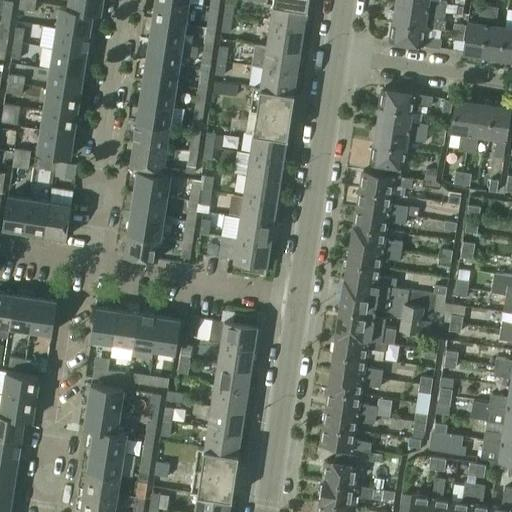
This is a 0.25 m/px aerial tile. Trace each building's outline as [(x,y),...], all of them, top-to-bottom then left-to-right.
[(13,1),(6,0),(3,0),(1,19),(10,21),(13,1)] [(36,2),(24,0),(19,0),(19,8),(35,11),(36,2)] [(102,0),(69,0),(68,7),(101,12),(102,0)] [(189,1),(182,0),(155,0),(153,17),(186,22),(189,1)] [(267,0),(267,2),(273,3),(307,8),(308,8),(308,0),(267,0)] [(396,0),(396,3),(446,11),(447,2),(434,0),(396,0)] [(225,2),(223,17),(232,18),(234,4),(225,2)] [(273,3),(270,24),(303,29),(307,8),(273,3)] [(446,11),(396,3),(393,21),(425,26),(426,17),(444,20),(446,11)] [(452,12),(462,14),(463,6),(454,4),(452,12)] [(464,51),(485,55),(493,6),(481,4),(478,23),(468,21),(464,51)] [(101,13),(101,12),(68,7),(61,6),(58,26),(90,31),(93,12),(101,13)] [(499,7),(493,6),(485,55),(501,57),(505,27),(496,26),(499,7)] [(211,9),(209,25),(217,26),(219,11),(211,9)] [(183,42),(186,22),(153,17),(150,37),(183,42)] [(231,32),(232,18),(223,17),(221,31),(231,32)] [(0,40),(7,41),(10,21),(1,19),(0,25),(0,40)] [(425,26),(393,21),(390,41),(422,46),(440,48),(441,38),(440,38),(442,29),(425,26)] [(466,25),(454,23),(453,31),(465,33),(466,25)] [(303,29),(270,24),(267,46),(300,51),(302,42),(301,42),(303,29)] [(215,42),(217,26),(209,25),(206,41),(215,42)] [(16,26),(13,42),(22,43),(25,28),(16,26)] [(55,47),(87,52),(90,31),(58,26),(55,47)] [(511,58),(511,28),(505,27),(501,57),(511,58)] [(453,31),(452,39),(464,41),(465,33),(453,31)] [(150,37),(147,58),(179,63),(181,54),(197,56),(199,45),(183,42),(150,37)] [(454,40),(453,48),(463,50),(465,41),(454,40)] [(20,58),(22,43),(13,42),(11,57),(20,58)] [(264,65),(297,70),(299,58),(300,51),(267,46),(255,44),(252,63),(264,65)] [(229,46),(219,45),(217,59),(227,61),(229,46)] [(84,73),(87,52),(55,47),(52,68),(84,73)] [(204,53),(202,67),(211,68),(213,54),(204,53)] [(176,84),(179,63),(147,58),(144,79),(176,84)] [(225,75),(227,61),(217,59),(215,74),(225,75)] [(297,70),(264,65),(261,86),(294,91),(297,70)] [(208,85),(211,68),(202,67),(200,84),(208,85)] [(49,89),(80,94),(84,73),(52,68),(49,89)] [(8,74),(7,83),(23,85),(25,76),(8,74)] [(176,84),(144,79),(141,99),(173,104),(176,84)] [(215,81),(214,93),(223,94),(225,82),(215,81)] [(22,94),(23,85),(7,83),(5,92),(22,94)] [(247,131),(253,132),(287,137),(288,137),(295,91),(294,91),(261,86),(254,85),(247,131)] [(383,88),(380,108),(412,113),(412,111),(414,102),(432,105),(434,95),(383,88)] [(77,115),(80,94),(49,89),(45,110),(77,115)] [(198,97),(196,108),(205,109),(206,98),(198,97)] [(141,99),(137,120),(170,125),(170,124),(181,126),(184,107),(173,106),(173,104),(141,99)] [(443,111),(450,112),(452,100),(444,99),(443,111)] [(456,99),(449,145),(460,147),(459,149),(468,150),(475,102),(456,99)] [(477,152),(480,133),(489,135),(493,105),(475,102),(468,150),(477,152)] [(4,103),(1,121),(17,124),(20,106),(4,103)] [(505,156),(507,138),(511,108),(493,105),(489,135),(498,136),(495,154),(505,156)] [(202,125),(205,109),(196,108),(193,124),(202,125)] [(412,111),(412,113),(380,108),(378,124),(428,132),(429,123),(421,122),(423,113),(412,111)] [(74,136),(77,115),(45,110),(42,131),(74,136)] [(170,125),(137,120),(134,141),(167,146),(170,125)] [(428,132),(378,124),(375,144),(406,149),(408,138),(426,141),(428,132)] [(445,136),(446,128),(434,126),(433,134),(445,136)] [(74,136),(42,131),(39,151),(71,156),(74,136)] [(287,137),(253,132),(250,153),(283,158),(287,137)] [(207,133),(205,147),(215,148),(217,134),(207,133)] [(192,134),(189,149),(198,151),(201,135),(192,134)] [(445,136),(433,134),(432,142),(444,143),(445,136)] [(178,148),(167,146),(134,141),(131,161),(163,166),(165,156),(177,158),(178,148)] [(404,166),(406,149),(375,144),(370,171),(401,175),(402,166),(404,166)] [(213,162),(215,148),(205,147),(203,161),(213,162)] [(28,168),(31,151),(15,148),(12,166),(28,168)] [(196,166),(198,151),(189,149),(187,165),(196,166)] [(250,153),(247,174),(280,179),(283,158),(250,153)] [(42,158),(40,168),(55,170),(56,160),(42,158)] [(57,161),(55,175),(75,178),(77,164),(57,161)] [(436,180),(437,169),(426,168),(425,178),(436,180)] [(135,191),(167,196),(170,175),(138,170),(135,191)] [(401,175),(370,171),(364,170),(361,190),(391,194),(393,184),(411,187),(413,177),(401,175)] [(456,171),(454,182),(462,184),(463,172),(456,171)] [(470,185),(471,173),(463,172),(462,184),(470,185)] [(280,179),(247,174),(244,195),(277,200),(280,179)] [(205,175),(203,189),(212,191),(214,177),(205,175)] [(497,192),(499,180),(491,179),(489,191),(497,192)] [(201,185),(192,184),(190,200),(199,201),(201,185)] [(46,234),(67,237),(74,191),(53,187),(51,201),(46,234)] [(210,205),(212,191),(203,189),(200,203),(210,205)] [(361,190),(358,207),(389,212),(407,215),(418,217),(419,208),(390,203),(391,194),(361,190)] [(164,217),(167,196),(135,191),(131,212),(164,217)] [(449,194),(448,202),(460,204),(461,196),(449,194)] [(25,230),(30,198),(8,195),(3,227),(25,230)] [(244,195),(240,216),(274,222),(277,200),(244,195)] [(30,198),(25,230),(46,234),(51,201),(30,198)] [(196,222),(199,201),(190,200),(186,221),(196,222)] [(479,214),(481,206),(469,205),(468,213),(479,214)] [(407,215),(389,212),(358,207),(356,224),(386,229),(387,220),(406,223),(407,215)] [(164,217),(131,212),(128,233),(160,238),(164,217)] [(274,222),(240,216),(237,237),(270,243),(274,222)] [(200,232),(209,234),(211,220),(202,218),(200,232)] [(456,230),(457,222),(445,220),(444,228),(456,230)] [(196,222),(186,221),(183,242),(192,243),(196,222)] [(465,231),(476,232),(478,225),(466,223),(465,231)] [(386,229),(356,224),(354,224),(352,243),(402,251),(405,233),(386,229)] [(157,259),(160,238),(128,233),(125,254),(157,259)] [(265,274),(270,243),(237,237),(222,235),(219,256),(234,259),(234,260),(243,261),(241,270),(264,273),(264,274),(265,274)] [(474,250),(475,243),(463,241),(462,249),(474,250)] [(190,259),(192,243),(183,242),(181,257),(190,259)] [(349,261),(380,266),(382,256),(400,259),(402,251),(352,243),(349,261)] [(451,257),(453,249),(441,248),(440,256),(451,257)] [(473,258),(474,250),(462,249),(461,257),(473,258)] [(438,264),(450,265),(451,257),(440,256),(438,264)] [(379,275),(380,266),(349,261),(346,279),(396,287),(397,278),(379,275)] [(495,273),(492,291),(507,294),(511,294),(511,275),(510,275),(495,273)] [(345,279),(340,310),(373,315),(375,316),(377,308),(393,310),(398,316),(401,317),(399,331),(430,336),(434,311),(443,312),(444,303),(446,294),(434,292),(396,287),(346,279),(345,279)] [(468,288),(469,280),(457,279),(456,286),(468,288)] [(435,284),(434,292),(446,294),(447,286),(435,284)] [(468,288),(456,286),(455,294),(467,296),(468,288)] [(0,335),(8,337),(9,327),(15,293),(0,290),(0,335)] [(36,296),(15,293),(9,327),(31,330),(36,296)] [(36,296),(31,330),(52,334),(57,299),(36,296)] [(444,303),(443,312),(445,313),(444,321),(451,322),(463,323),(464,315),(465,306),(454,304),(444,303)] [(112,343),(117,310),(96,307),(91,339),(112,343)] [(138,313),(117,310),(112,343),(117,343),(133,346),(138,313)] [(375,316),(373,315),(340,310),(337,334),(388,341),(394,342),(396,328),(385,326),(386,317),(375,316)] [(209,340),(221,342),(254,347),(259,316),(258,315),(258,316),(235,312),(233,321),(224,319),(224,321),(213,319),(209,340)] [(511,312),(504,312),(501,330),(511,331),(511,312)] [(154,349),(159,317),(138,313),(133,346),(137,347),(154,349)] [(180,320),(159,317),(154,349),(156,350),(175,353),(180,320)] [(451,322),(450,329),(461,331),(463,323),(451,322)] [(511,331),(501,330),(500,338),(511,339),(511,331)] [(386,350),(388,341),(337,334),(336,334),(337,334),(335,352),(366,357),(368,348),(386,350)] [(251,368),(254,347),(221,342),(218,363),(251,368)] [(191,359),(193,344),(184,343),(182,358),(191,359)] [(425,349),(424,357),(436,359),(437,351),(425,349)] [(457,359),(458,351),(447,350),(445,357),(457,359)] [(332,371),(364,375),(382,378),(383,369),(365,366),(366,357),(335,352),(332,371)] [(24,368),(26,358),(10,355),(8,365),(24,368)] [(444,365),(456,367),(457,359),(445,357),(444,365)] [(511,359),(497,357),(496,366),(511,368),(511,359)] [(40,370),(41,360),(26,358),(24,368),(40,370)] [(191,359),(182,358),(180,372),(188,374),(191,359)] [(248,390),(251,368),(218,363),(214,385),(248,390)] [(511,368),(496,366),(495,375),(511,377),(511,383),(511,387),(511,368)] [(93,377),(108,379),(110,370),(94,367),(93,377)] [(125,372),(110,370),(108,379),(124,382),(125,372)] [(381,387),(382,378),(364,375),(332,371),(329,389),(361,394),(362,384),(381,387)] [(40,377),(6,372),(3,393),(36,398),(40,377)] [(137,382),(152,385),(154,375),(138,373),(137,382)] [(170,378),(154,375),(152,385),(168,387),(170,378)] [(433,378),(421,376),(420,384),(432,385),(433,378)] [(441,387),(440,395),(451,397),(452,389),(454,379),(442,377),(441,387)] [(88,405),(122,410),(125,389),(91,384),(88,405)] [(432,385),(420,384),(419,392),(430,393),(432,385)] [(244,409),(248,390),(214,385),(211,404),(244,409)] [(511,405),(511,387),(494,385),(493,394),(492,394),(490,402),(511,405)] [(327,407),(358,412),(376,415),(378,406),(359,403),(361,394),(329,389),(329,390),(330,390),(327,407)] [(168,390),(167,400),(182,402),(184,392),(168,390)] [(0,413),(33,419),(36,398),(3,393),(0,411),(0,413)] [(451,397),(440,395),(437,413),(448,415),(451,397)] [(152,398),(149,414),(157,415),(160,399),(152,398)] [(474,401),(472,417),(488,419),(487,421),(506,424),(511,424),(511,405),(490,402),(490,403),(474,401)] [(241,431),(244,409),(211,404),(208,426),(241,431)] [(119,431),(122,410),(88,405),(85,426),(119,431)] [(166,406),(164,419),(173,420),(175,408),(166,406)] [(375,423),(376,415),(358,412),(327,407),(325,425),(355,430),(357,420),(375,423)] [(33,420),(33,419),(0,413),(0,434),(22,438),(25,419),(29,420),(33,420)] [(427,415),(415,413),(414,421),(426,422),(427,415)] [(149,414),(146,435),(154,436),(157,415),(149,414)] [(164,419),(162,435),(171,436),(173,420),(164,419)] [(426,422),(414,421),(412,438),(421,439),(425,430),(426,422)] [(485,439),(503,442),(511,442),(511,424),(506,424),(487,421),(486,430),(485,439)] [(435,422),(434,430),(446,432),(447,424),(435,422)] [(355,430),(325,425),(322,444),(370,451),(372,442),(354,439),(355,430)] [(119,432),(119,431),(85,426),(85,427),(89,428),(94,429),(91,448),(124,453),(127,433),(119,432)] [(208,426),(205,447),(238,452),(241,431),(208,426)] [(434,431),(431,450),(461,454),(466,455),(467,446),(462,445),(463,436),(434,431)] [(0,434),(0,456),(19,459),(22,438),(0,434)] [(151,457),(154,436),(146,435),(143,456),(151,457)] [(412,438),(409,437),(408,445),(420,447),(421,439),(412,438)] [(511,442),(503,442),(485,439),(482,457),(509,462),(511,462),(511,442)] [(194,469),(235,476),(239,452),(238,452),(205,447),(198,446),(194,469)] [(88,469),(121,474),(124,453),(91,448),(88,469)] [(338,452),(336,462),(327,461),(324,480),(354,484),(358,455),(338,452)] [(370,459),(382,461),(383,453),(371,452),(370,459)] [(0,477),(16,480),(19,459),(0,456),(0,477)] [(151,457),(143,456),(140,476),(148,478),(151,457)] [(431,456),(429,468),(437,469),(438,457),(431,456)] [(437,469),(444,470),(446,458),(438,457),(437,469)] [(168,476),(170,463),(157,461),(155,474),(168,476)] [(468,474),(476,475),(478,463),(470,462),(468,474)] [(486,464),(478,463),(476,475),(484,476),(486,464)] [(118,494),(121,474),(88,469),(85,489),(118,494)] [(191,491),(198,492),(231,497),(232,498),(235,476),(194,469),(191,491)] [(145,498),(148,478),(140,476),(137,497),(145,498)] [(0,498),(13,501),(16,480),(0,477),(0,498)] [(383,489),(385,479),(375,477),(374,488),(383,489)] [(435,477),(432,496),(429,511),(449,511),(452,499),(442,498),(445,478),(435,477)] [(354,484),(324,480),(324,481),(324,480),(321,500),(351,505),(352,495),(372,498),(373,488),(354,484)] [(452,499),(449,511),(470,511),(475,483),(465,481),(464,485),(454,483),(452,499)] [(475,483),(470,511),(490,511),(492,505),(482,503),(485,484),(475,483)] [(490,511),(511,511),(511,508),(511,488),(504,487),(501,507),(492,505),(490,511)] [(93,511),(115,511),(118,494),(85,489),(82,510),(93,511)] [(382,497),(394,499),(395,491),(383,489),(382,497)] [(162,494),(152,492),(150,506),(159,508),(162,494)] [(194,511),(228,511),(231,497),(198,492),(194,511)] [(399,511),(429,511),(432,496),(412,493),(412,494),(403,492),(399,511)] [(134,511),(142,511),(145,498),(137,497),(134,511)] [(0,511),(10,511),(13,501),(0,498),(0,511)] [(349,511),(351,505),(321,500),(319,511),(349,511)]
